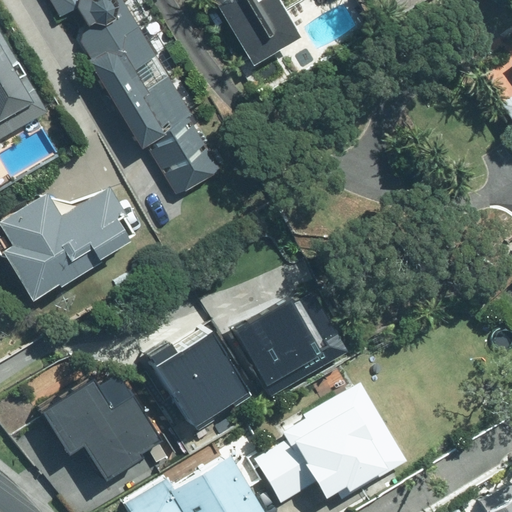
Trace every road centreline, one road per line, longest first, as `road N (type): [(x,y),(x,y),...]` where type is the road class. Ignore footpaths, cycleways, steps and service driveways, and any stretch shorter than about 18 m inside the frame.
road 1 (unknown): [(0,367),(322,175)]
road 2 (unknown): [(178,0),(254,108),(322,175)]
road 3 (unknown): [(322,175),(436,202),(511,192)]
road 4 (unknown): [(351,511),(511,432)]
road 5 (unknown): [(28,0),(94,113)]
